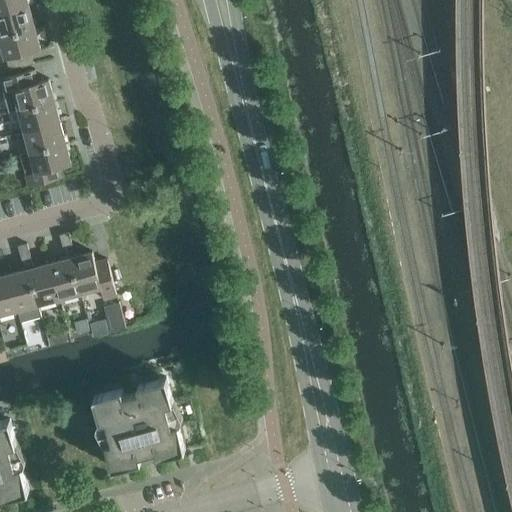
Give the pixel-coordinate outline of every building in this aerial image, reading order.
[(0,0),(0,13),(30,6),(28,0),(0,0)] [(0,13),(0,36),(36,27),(30,6),(0,13)] [(0,36),(6,58),(7,58),(10,70),(34,63),(31,51),(42,48),(36,27),(0,36)] [(39,81),(36,69),(21,73),(24,85),(39,81)] [(50,78),(39,81),(24,85),(21,73),(1,78),(10,112),(19,110),(55,100),(50,78)] [(19,110),(25,130),(61,121),(55,100),(19,110)] [(25,130),(30,151),(66,142),(61,121),(25,130)] [(30,151),(21,154),(29,186),(63,177),(61,167),(72,163),(66,142),(30,151)] [(73,244),(69,232),(60,234),(64,246),(73,244)] [(19,245),(22,257),(31,255),(28,243),(19,245)] [(93,251),(71,257),(81,293),(101,287),(105,299),(118,295),(108,258),(96,262),(93,251)] [(9,274),(19,314),(24,312),(22,308),(39,304),(29,268),(34,267),(31,255),(22,257),(25,269),(9,274)] [(50,262),(61,302),(65,301),(64,297),(81,293),(71,257),(50,262)] [(29,268),(39,304),(56,300),(57,304),(61,302),(50,262),(34,267),(29,268)] [(0,275),(0,314),(14,311),(15,315),(19,314),(9,274),(0,275)] [(90,320),(94,333),(130,321),(121,298),(107,303),(110,313),(90,320)] [(158,456),(186,448),(180,423),(174,424),(168,403),(174,402),(167,376),(139,384),(140,390),(125,394),(123,388),(94,396),(101,421),(107,420),(113,440),(107,442),(114,467),(142,460),(140,454),(156,450),(158,456)] [(0,420),(0,491),(2,497),(30,490),(23,464),(17,466),(12,445),(17,443),(11,418),(0,420)]
